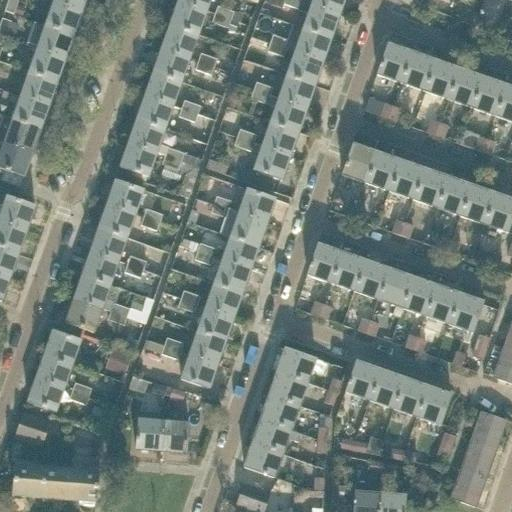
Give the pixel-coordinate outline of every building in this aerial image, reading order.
[(14,15),(19,0),(9,0),(5,12),(14,15)] [(82,12),(86,0),(54,0),(54,3),(82,12)] [(206,12),(210,0),(179,0),(178,3),(206,12)] [(300,10),(302,3),(294,0),(285,0),(284,5),(300,10)] [(339,16),(344,0),(294,0),(302,3),(311,6),(339,16)] [(434,11),(438,0),(429,0),(426,8),(434,11)] [(74,36),(82,12),(54,3),(46,26),(74,36)] [(198,36),(206,12),(178,3),(170,26),(198,36)] [(331,39),(339,16),(311,6),(303,29),(331,39)] [(215,16),(231,21),(234,13),(218,8),(215,16)] [(473,27),(477,14),(469,11),(465,23),(473,27)] [(481,30),(486,18),(477,14),(473,27),(481,30)] [(228,29),(231,21),(215,16),(212,24),(228,29)] [(0,36),(6,39),(12,23),(3,20),(0,27),(0,36)] [(74,36),(46,26),(35,22),(26,46),(37,50),(65,60),(74,36)] [(221,71),(224,62),(192,51),(198,36),(170,26),(162,50),(189,60),(198,63),(214,68),(221,71)] [(323,63),(331,39),(303,29),(295,53),(323,63)] [(270,44),(286,50),(289,42),(273,36),(270,44)] [(283,57),(286,50),(270,44),(267,52),(283,57)] [(400,83),(411,53),(387,45),(377,75),(400,83)] [(57,83),(65,60),(37,50),(29,73),(57,83)] [(181,83),(189,60),(162,50),(153,74),(181,83)] [(315,86),(323,63),(295,53),(287,77),(315,86)] [(425,92),(435,62),(411,53),(400,83),(425,92)] [(448,100),(459,70),(435,62),(425,92),(448,100)] [(211,76),(214,68),(198,63),(196,71),(211,76)] [(482,79),(460,71),(459,70),(448,100),(472,108),(482,79)] [(49,107),(57,83),(29,73),(21,97),(49,107)] [(173,107),(181,83),(153,74),(145,97),(173,107)] [(241,75),(237,88),(253,93),(257,80),(241,75)] [(306,110),(315,86),(287,77),(279,100),(306,110)] [(506,87),(482,79),(472,108),(496,117),(506,87)] [(254,92),(270,97),(272,89),(256,83),(254,92)] [(511,89),(506,87),(496,117),(511,122),(511,89)] [(267,105),(270,97),(254,92),(251,99),(267,105)] [(41,130),(49,107),(21,97),(13,121),(41,130)] [(182,110),(173,107),(145,97),(137,121),(165,130),(170,117),(180,120),(180,118),(213,130),(216,122),(198,115),(182,110)] [(298,134),(306,110),(279,100),(270,124),(298,134)] [(182,110),(198,115),(201,108),(185,102),(182,110)] [(388,120),(392,107),(384,105),(380,117),(388,120)] [(396,123),(400,110),(392,107),(388,120),(396,123)] [(41,130),(13,121),(3,117),(0,125),(0,142),(4,144),(32,154),(41,130)] [(157,154),(165,130),(137,121),(129,144),(157,154)] [(436,136),(440,124),(431,121),(427,133),(436,136)] [(290,157),(298,134),(270,124),(262,148),(290,157)] [(443,139),(448,127),(440,124),(436,136),(443,139)] [(237,139),(253,144),(256,136),(240,131),(237,139)] [(483,153),(487,141),(479,138),(474,150),(483,153)] [(250,152),(253,144),(237,139),(235,146),(250,152)] [(491,156),(495,144),(487,141),(483,153),(491,156)] [(21,187),(24,178),(32,154),(4,144),(0,156),(0,169),(3,171),(0,181),(21,187)] [(148,178),(157,154),(129,144),(120,168),(148,178)] [(366,184),(377,154),(352,145),(342,176),(366,184)] [(166,157),(199,169),(202,160),(169,148),(166,157)] [(281,181),(290,157),(262,148),(254,172),(281,181)] [(389,192),(400,162),(377,154),(366,184),(389,192)] [(189,199),(199,169),(166,157),(163,164),(187,173),(179,195),(189,199)] [(209,161),(206,169),(225,175),(227,167),(209,161)] [(400,162),(389,192),(413,201),(424,170),(400,162)] [(437,209),(447,179),(424,170),(413,201),(437,209)] [(460,217),(471,187),(447,179),(437,209),(460,217)] [(135,215),(144,191),(116,181),(107,206),(135,215)] [(484,225),(495,195),(471,187),(460,217),(484,225)] [(267,224),(275,200),(247,190),(239,214),(267,224)] [(508,234),(511,222),(511,201),(495,195),(484,225),(508,234)] [(0,221),(26,231),(35,207),(7,197),(0,218),(0,221)] [(214,206),(230,211),(233,203),(217,198),(214,206)] [(354,220),(358,208),(349,205),(345,217),(354,220)] [(127,239),(135,215),(107,206),(99,229),(127,239)] [(227,219),(230,211),(214,206),(211,214),(225,219),(227,219)] [(361,223),(366,210),(358,208),(354,220),(361,223)] [(144,218),(160,224),(163,216),(147,210),(144,218)] [(267,224),(239,214),(230,211),(227,219),(225,219),(219,234),(231,238),(258,248),(267,224)] [(157,232),(160,224),(144,218),(141,226),(157,232)] [(0,248),(18,255),(26,231),(0,221),(0,248)] [(396,221),(392,233),(401,236),(405,224),(396,221)] [(409,239),(413,227),(405,224),(401,236),(409,239)] [(119,263),(127,239),(99,229),(91,253),(119,263)] [(250,271),(258,248),(231,238),(222,261),(250,271)] [(448,253),(452,241),(444,238),(439,250),(448,253)] [(456,256),(460,243),(452,241),(448,253),(456,256)] [(198,253),(213,258),(216,250),(200,245),(198,253)] [(331,284),(341,254),(317,246),(307,276),(331,284)] [(0,275),(10,278),(18,255),(0,248),(0,275)] [(111,286),(119,263),(91,253),(82,276),(111,286)] [(211,267),(213,258),(198,253),(195,261),(211,267)] [(354,292),(365,262),(341,254),(331,284),(354,292)] [(495,269),(500,257),(491,254),(487,267),(495,269)] [(127,266),(143,271),(146,263),(130,257),(127,266)] [(242,295),(250,271),(222,261),(214,285),(242,295)] [(378,300),(388,270),(365,262),(354,292),(378,300)] [(141,279),(143,271),(127,266),(125,274),(141,279)] [(399,315),(402,309),(412,279),(388,270),(378,300),(394,306),(392,312),(399,315)] [(0,301),(2,302),(10,278),(0,275),(0,301)] [(102,310),(111,286),(82,276),(74,300),(102,310)] [(425,317),(436,287),(412,279),(402,309),(425,317)] [(234,318),(242,295),(214,285),(206,309),(234,318)] [(449,325),(459,295),(436,287),(425,317),(449,325)] [(181,300),(197,306),(200,298),(184,292),(181,300)] [(146,325),(154,301),(136,295),(130,310),(127,318),(146,325)] [(483,306),(483,304),(459,295),(449,325),(473,334),(483,306)] [(94,334),(102,310),(74,300),(66,324),(94,334)] [(194,314),(197,306),(181,300),(178,308),(194,314)] [(319,318),(323,305),(315,303),(311,315),(319,318)] [(111,313),(127,318),(130,310),(114,304),(111,313)] [(327,321),(331,308),(323,305),(319,318),(327,321)] [(225,342),(234,318),(206,309),(198,332),(225,342)] [(124,326),(127,318),(111,313),(108,321),(124,326)] [(366,335),(370,322),(362,319),(358,332),(366,335)] [(374,337),(379,325),(370,322),(366,335),(374,337)] [(511,352),(511,324),(503,349),(511,352)] [(97,374),(100,364),(76,355),(81,342),(53,332),(44,356),(72,366),(97,374)] [(217,366),(225,342),(198,332),(189,356),(217,366)] [(413,351),(418,339),(409,336),(405,348),(413,351)] [(489,340),(487,339),(479,336),(472,356),(482,360),(489,340)] [(421,354),(426,342),(418,339),(413,351),(421,354)] [(165,347),(181,353),(183,345),(167,340),(165,347)] [(146,341),(143,349),(162,356),(165,347),(146,341)] [(178,361),(181,353),(165,347),(162,356),(178,361)] [(307,384),(316,360),(285,349),(277,373),(307,384)] [(511,384),(511,352),(503,349),(493,378),(511,384)] [(461,368),(465,356),(457,353),(452,365),(461,368)] [(64,389),(72,366),(44,356),(36,380),(64,389)] [(209,390),(217,366),(189,356),(181,380),(209,390)] [(369,401),(380,371),(356,363),(345,393),(369,401)] [(393,410),(403,380),(380,371),(369,401),(393,410)] [(299,407),(307,384),(277,373),(269,397),(299,407)] [(133,377),(129,390),(144,395),(149,382),(133,377)] [(56,414),(64,389),(36,380),(28,403),(56,414)] [(329,391),(337,394),(341,383),(333,380),(329,391)] [(416,418),(427,388),(403,380),(393,410),(416,418)] [(165,397),(167,388),(155,383),(152,393),(165,397)] [(73,393),(89,398),(91,390),(76,385),(73,393)] [(440,426),(451,396),(427,388),(416,418),(440,426)] [(333,406),(337,394),(329,391),(325,403),(333,406)] [(86,406),(89,398),(73,393),(70,401),(86,406)] [(291,431),(299,407),(269,397),(261,421),(291,431)] [(496,451),(506,422),(481,413),(471,442),(496,451)] [(46,435),(50,424),(23,414),(19,426),(46,435)] [(161,452),(163,423),(138,421),(135,450),(161,452)] [(301,435),(291,431),(261,421),(252,444),(282,455),(288,440),(298,443),(301,435)] [(186,454),(189,425),(163,423),(161,452),(186,454)] [(42,447),(46,435),(19,426),(15,438),(42,447)] [(318,441),(327,441),(328,429),(319,428),(318,441)] [(386,446),(389,432),(376,429),(373,443),(386,446)] [(445,468),(455,438),(445,434),(435,464),(445,468)] [(100,458),(101,441),(93,438),(91,457),(100,458)] [(353,451),(355,443),(342,440),(341,449),(353,451)] [(326,454),(327,441),(318,441),(317,454),(326,454)] [(486,479),(496,451),(471,442),(461,470),(486,479)] [(355,443),(353,451),(365,454),(367,445),(355,443)] [(274,479),(282,455),(252,444),(244,468),(274,479)] [(402,461),(404,452),(392,450),(390,459),(402,461)] [(404,452),(402,461),(415,463),(416,455),(404,452)] [(381,473),(383,465),(370,462),(369,471),(381,473)] [(394,476),(396,467),(383,465),(381,473),(394,476)] [(41,498),(43,469),(15,466),(13,496),(41,498)] [(68,501),(70,471),(43,469),(41,498),(68,501)] [(476,508),(486,479),(461,470),(451,499),(476,508)] [(96,503),(98,473),(70,471),(68,501),(96,503)] [(323,492),(324,480),(315,479),(314,492),(323,492)] [(267,504),(270,494),(244,485),(240,495),(267,504)] [(345,504),(346,487),(333,486),(332,503),(345,504)] [(378,511),(380,495),(355,493),(353,511),(378,511)] [(248,511),(263,511),(267,504),(240,495),(236,508),(248,511)] [(404,511),(405,497),(380,495),(378,511),(404,511)]
